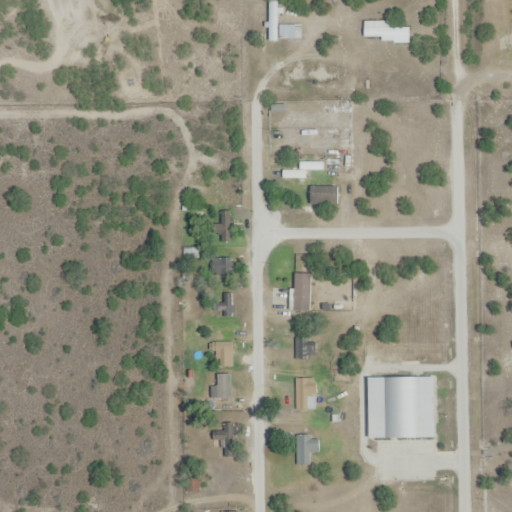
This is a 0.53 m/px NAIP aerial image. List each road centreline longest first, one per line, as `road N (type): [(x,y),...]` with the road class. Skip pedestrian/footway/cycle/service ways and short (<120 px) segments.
road 1 (residential): [(465,511),(458,101)]
road 2 (residential): [(261,511),(257,103)]
road 3 (residential): [(461,230),(259,232)]
